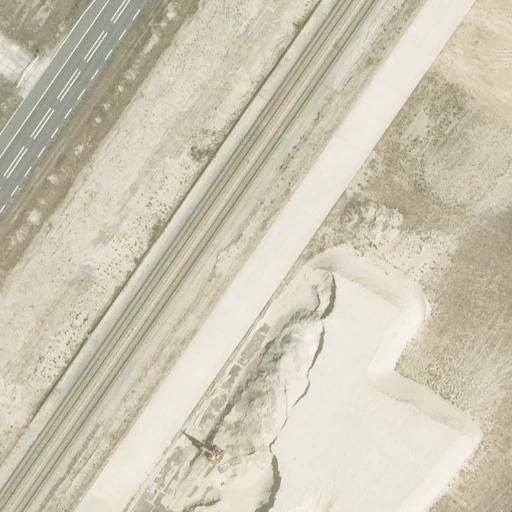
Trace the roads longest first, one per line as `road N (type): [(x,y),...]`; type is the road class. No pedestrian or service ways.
road 1 (unclassified): [(186,511),(511,41)]
road 2 (secondary): [(127,0),(0,185)]
